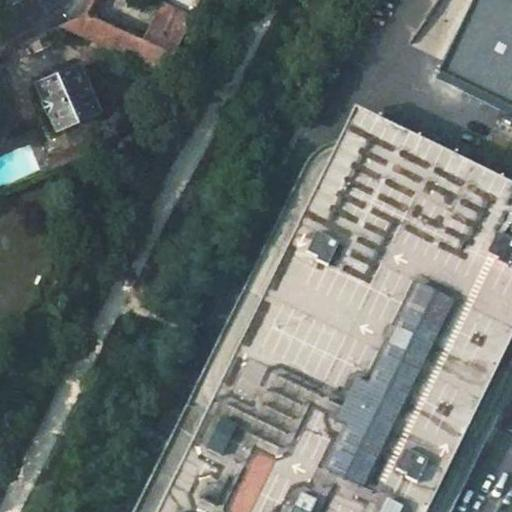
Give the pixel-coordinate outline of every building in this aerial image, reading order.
[(511,0),(481,0),(442,83),(511,115),(511,0)] [(192,17),(163,3),(156,16),(185,31),(192,17)] [(58,25),(162,76),(171,58),(141,43),(83,14),(58,25)] [(141,43),(171,58),(185,31),(156,16),(141,43)] [(96,109),(76,65),(35,84),(56,127),(96,109)] [(327,186),(166,511),(465,511),(490,459),(507,423),(498,418),(488,413),(511,362),(511,190),(397,136),(386,160),(376,160),(368,159),(360,160),(355,161),(351,162),(348,163),(345,165),(342,168),(338,171),(335,175),(332,179),(327,186)] [(93,154),(88,143),(73,150),(78,160),(93,154)] [(78,160),(73,150),(52,159),(56,170),(78,160)]
